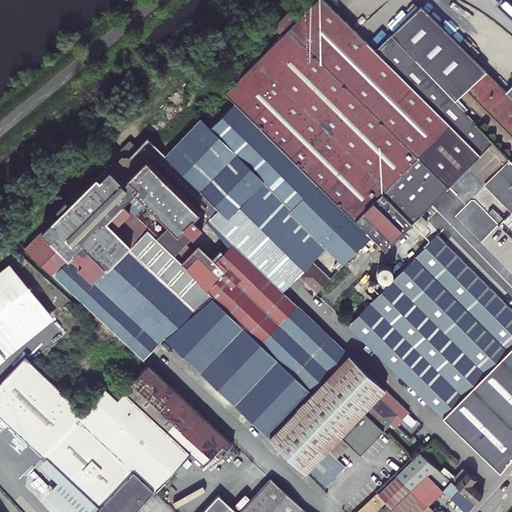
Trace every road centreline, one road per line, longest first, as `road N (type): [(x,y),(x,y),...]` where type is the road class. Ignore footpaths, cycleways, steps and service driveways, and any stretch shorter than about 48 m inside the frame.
road 1 (residential): [(160,356),(326,511)]
road 2 (unknown): [(0,130),(158,0)]
